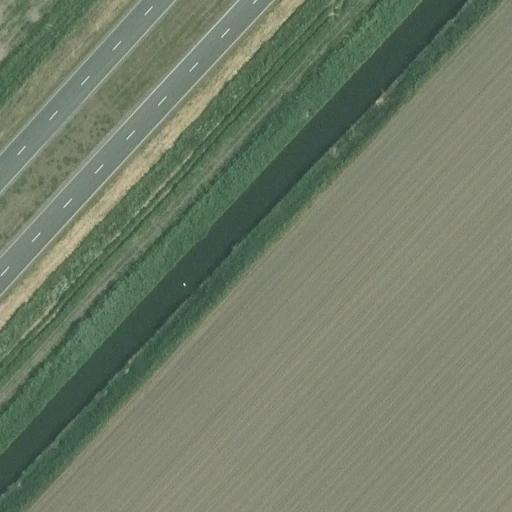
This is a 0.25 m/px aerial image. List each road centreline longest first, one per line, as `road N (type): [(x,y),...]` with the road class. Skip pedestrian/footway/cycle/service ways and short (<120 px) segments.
road 1 (trunk): [(0,281),(258,0)]
road 2 (trunk): [(167,0),(0,181)]
